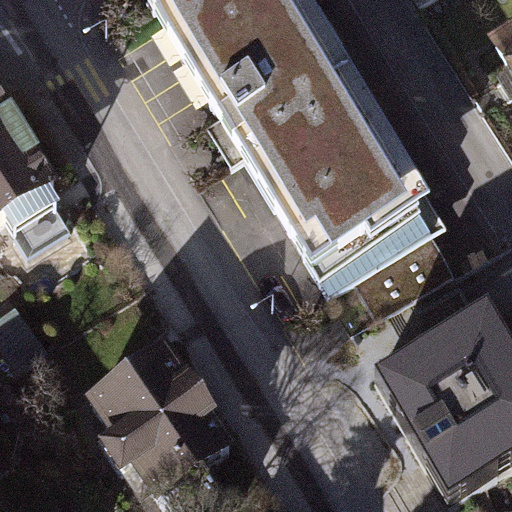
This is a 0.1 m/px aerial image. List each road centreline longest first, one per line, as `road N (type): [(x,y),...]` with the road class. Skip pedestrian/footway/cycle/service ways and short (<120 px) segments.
road 1 (secondary): [(21,1),(318,511)]
road 2 (residential): [(506,203),(373,0)]
